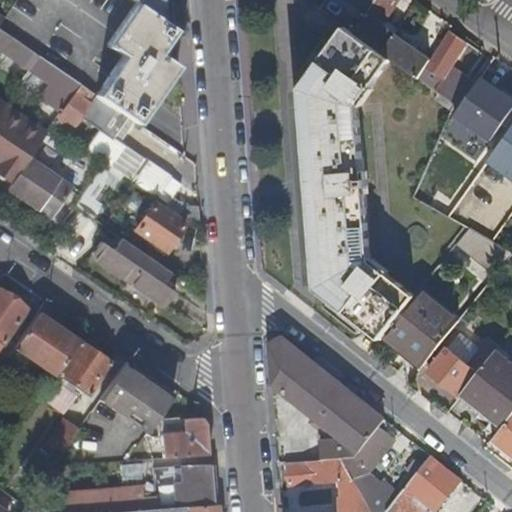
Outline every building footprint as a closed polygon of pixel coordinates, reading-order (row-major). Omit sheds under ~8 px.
[(134,0),(139,3),(152,12),(160,0),(134,0)] [(375,0),(333,0),(362,20),(375,0)] [(416,49),(394,34),(381,25),(385,20),(398,0),(375,0),(362,20),(353,32),(392,59),(404,68),(418,78),(430,59),(416,49)] [(160,50),(175,28),(152,12),(139,3),(111,44),(126,54),(167,82),(180,64),(160,50)] [(397,28),(385,20),(381,25),(394,34),(397,28)] [(0,47),(29,67),(38,55),(0,27),(0,47)] [(359,104),(392,59),(353,32),(346,27),(300,90),(310,193),(317,285),(317,288),(381,340),(384,337),(416,296),(373,261),(359,104)] [(466,43),(449,31),(430,59),(418,78),(455,104),(460,108),(455,114),(468,123),(453,144),(478,160),(491,139),(511,109),(511,99),(481,77),(476,85),(451,67),(466,43)] [(138,124),(167,82),(126,54),(98,96),(136,122),(138,124)] [(41,97),(62,111),(81,84),(38,55),(29,67),(51,83),(41,97)] [(123,141),(136,122),(98,96),(81,84),(62,111),(52,125),(60,130),(68,118),(75,123),(81,114),(100,128),(86,148),(107,163),(124,175),(200,228),(198,208),(187,205),(173,196),(181,184),(123,141)] [(2,107),(44,136),(48,131),(5,102),(2,107)] [(0,172),(12,181),(29,157),(44,136),(2,107),(0,109),(0,172)] [(511,129),(489,162),(511,178),(511,129)] [(72,187),(29,157),(12,181),(8,188),(50,218),(72,187)] [(117,186),(124,175),(107,163),(99,174),(107,179),(117,186)] [(107,179),(99,174),(88,189),(96,195),(107,179)] [(96,195),(88,189),(76,206),(94,219),(106,202),(96,195)] [(491,238),(504,216),(463,192),(450,214),(491,238)] [(184,223),(154,201),(134,229),(165,251),(184,223)] [(434,264),(439,267),(458,243),(470,228),(465,225),(434,264)] [(458,243),(502,268),(511,255),(511,251),(493,241),(470,228),(458,243)] [(164,283),(171,272),(121,238),(114,249),(103,241),(92,256),(166,307),(176,291),(171,288),(164,283)] [(171,288),(179,277),(171,272),(164,283),(171,288)] [(0,339),(23,306),(0,289),(0,339)] [(384,337),(423,368),(459,323),(420,291),(416,296),(384,337)] [(78,340),(37,312),(9,352),(25,364),(30,357),(54,374),(78,340)] [(320,442),(322,460),(340,458),(355,457),(380,427),(386,419),(283,338),(270,345),(273,384),(314,417),(343,440),(320,442)] [(110,362),(78,340),(54,374),(52,378),(57,381),(61,375),(88,394),(110,362)] [(446,348),(428,371),(457,394),(475,371),(446,348)] [(511,362),(497,350),(464,392),(505,425),(511,416),(511,362)] [(173,393),(126,360),(99,398),(147,431),(173,393)] [(161,434),(162,457),(208,454),(205,422),(202,417),(180,419),(180,416),(157,417),(158,434),(161,434)] [(511,416),(505,425),(493,441),(511,455),(511,416)] [(48,441),(63,451),(78,429),(63,418),(48,441)] [(396,439),(380,427),(355,457),(340,458),(356,487),(359,486),(396,439)] [(436,511),(462,480),(432,456),(399,496),(385,511),(403,511),(417,496),(436,511)] [(338,497),(339,511),(370,511),(362,496),(356,487),(340,458),(322,460),(286,462),(287,482),(342,479),(343,496),(338,497)] [(175,483),(177,507),(215,504),(217,504),(214,464),(180,467),(181,483),(175,483)] [(369,491),(362,496),(370,511),(385,511),(399,496),(385,479),(370,491),(369,491)] [(7,504),(17,511),(19,511),(25,505),(0,487),(0,504),(5,508),(7,504)] [(70,492),(71,511),(109,511),(151,509),(150,502),(142,502),(140,487),(70,492)]
